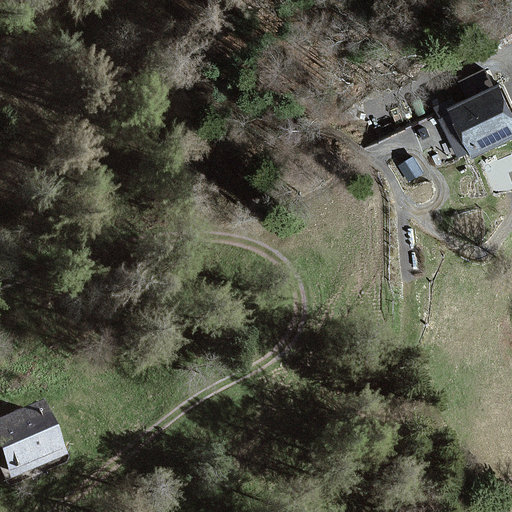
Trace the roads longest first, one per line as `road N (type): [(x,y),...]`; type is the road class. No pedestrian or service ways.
road 1 (track): [(53,511),(150,434),(286,343),(298,323),(298,288),(254,244),(192,235),(117,242),(0,280)]
road 2 (track): [(250,0),(175,57),(359,151),(315,167),(273,203),(254,244)]
